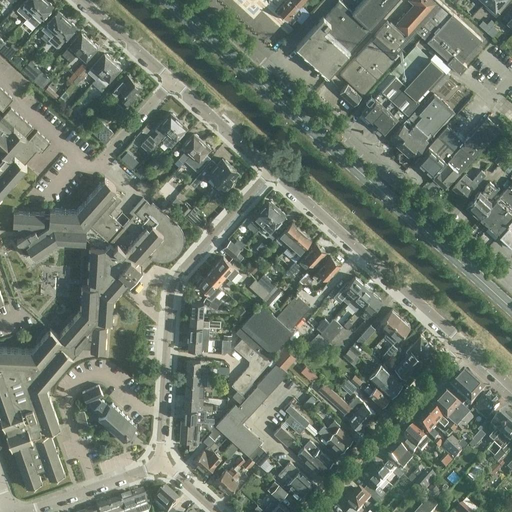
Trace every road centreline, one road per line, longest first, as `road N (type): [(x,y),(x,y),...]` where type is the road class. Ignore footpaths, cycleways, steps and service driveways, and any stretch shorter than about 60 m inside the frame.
road 1 (residential): [(163,462),(173,284),(272,172)]
road 2 (residential): [(272,172),(462,342)]
road 3 (residential): [(309,511),(462,342)]
road 4 (tertiary): [(470,271),(307,126)]
road 5 (residential): [(337,127),(196,0)]
road 6 (tertiary): [(307,126),(166,0)]
road 7 (residential): [(474,250),(337,127)]
road 8 (residential): [(28,511),(163,462)]
road 9 (residential): [(82,162),(93,172),(173,81)]
road 10 (residential): [(173,81),(272,172)]
road 11 (residential): [(81,0),(173,81)]
